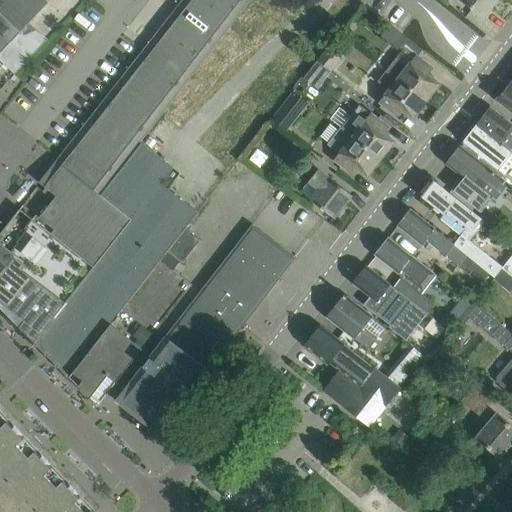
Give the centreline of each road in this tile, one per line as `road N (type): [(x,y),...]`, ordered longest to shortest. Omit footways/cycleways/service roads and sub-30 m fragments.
road 1 (residential): [(159,500),(511,47)]
road 2 (residential): [(159,500),(0,345)]
